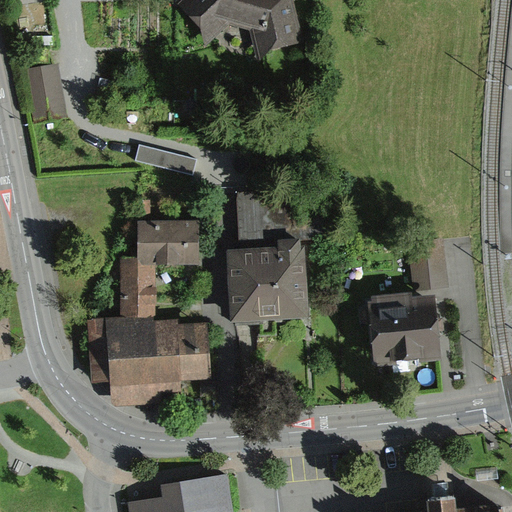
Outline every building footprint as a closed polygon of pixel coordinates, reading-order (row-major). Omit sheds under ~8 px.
[(290,0),(188,0),(181,8),(208,36),(223,21),(255,28),(258,48),(298,41),(290,0)] [(53,66),(28,71),(38,118),(62,113),(53,66)] [(196,176),(201,157),(144,143),(139,163),(196,176)] [(196,225),(140,226),(141,262),(197,261),(196,225)] [(442,234),(410,235),(411,276),(444,275),(442,234)] [(298,241),(225,247),(230,322),(303,317),(298,241)] [(125,330),(99,331),(100,386),(206,382),(204,326),(150,328),(149,264),(123,265),(125,330)] [(432,292),(362,300),(368,359),(438,352),(432,292)] [(165,493),(127,498),(129,511),(230,511),(224,468),(163,477),(165,493)] [(498,511),(497,495),(450,499),(448,481),(424,484),(425,502),(380,506),(380,511),(498,511)]
